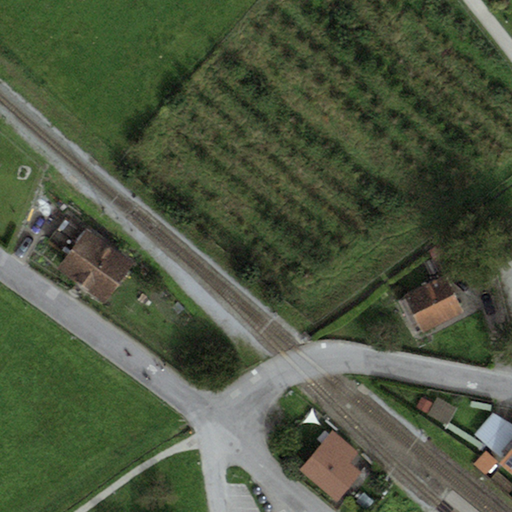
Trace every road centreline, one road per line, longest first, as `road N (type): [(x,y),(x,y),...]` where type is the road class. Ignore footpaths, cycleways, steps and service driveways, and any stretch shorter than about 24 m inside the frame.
road 1 (unclassified): [(212,412),(306,361),(344,358),(511,390)]
road 2 (unclassified): [(0,262),(212,412)]
road 3 (unclassified): [(212,412),(329,511)]
